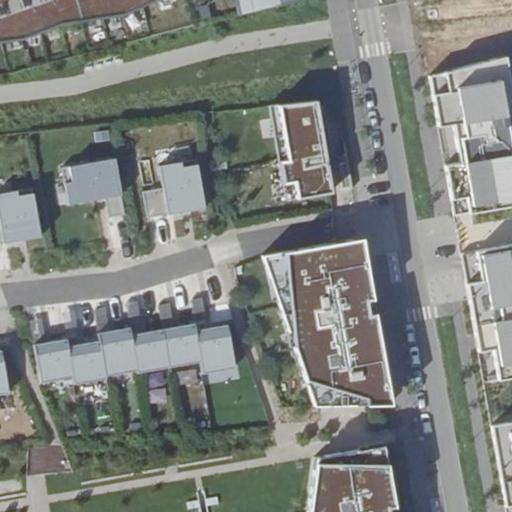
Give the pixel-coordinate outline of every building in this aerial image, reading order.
[(0,0),(0,32),(36,30),(77,10),(131,8),(146,0),(0,0)] [(236,0),(240,16),(296,0),(236,0)] [(511,117),(497,61),(497,57),(429,75),(454,217),(511,206),(511,117)] [(314,100),(268,105),(284,198),(331,193),(314,100)] [(162,186),(142,190),(147,217),(204,206),(195,157),(158,164),(162,186)] [(113,158),(59,168),(66,204),(103,198),(107,218),(123,215),(113,158)] [(30,188),(0,193),(0,243),(39,237),(30,188)] [(360,237),(261,259),(311,406),(389,404),(360,237)] [(511,377),(511,245),(474,252),(496,380),(511,377)] [(199,361),(193,331),(192,324),(160,329),(167,367),(199,361)] [(234,368),(227,325),(193,331),(199,361),(201,374),(234,368)] [(102,371),(134,366),(129,335),(127,327),(95,333),(96,340),(102,371)] [(167,367),(160,329),(129,335),(134,366),(135,373),(167,367)] [(64,339),(31,345),(38,382),(70,376),(65,346),(64,339)] [(102,371),(96,340),(65,346),(70,376),(72,384),(104,378),(102,371)] [(508,511),(511,511),(511,404),(497,407),(510,472),(501,474),(508,511)] [(393,511),(381,444),(313,457),(305,511),(393,511)]
